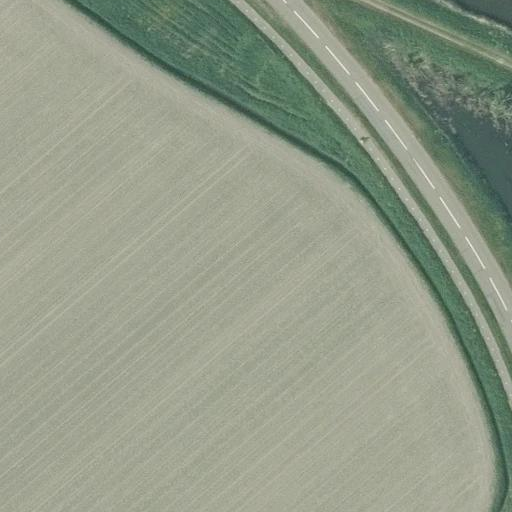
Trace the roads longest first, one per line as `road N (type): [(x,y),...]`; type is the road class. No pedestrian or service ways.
road 1 (tertiary): [(282,0),(418,167),(511,322)]
road 2 (track): [(374,0),(511,65)]
